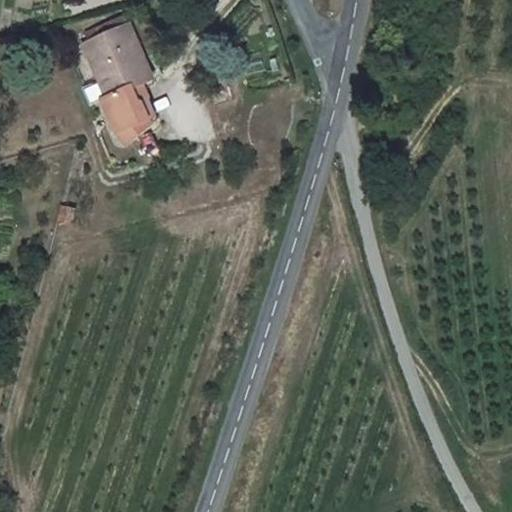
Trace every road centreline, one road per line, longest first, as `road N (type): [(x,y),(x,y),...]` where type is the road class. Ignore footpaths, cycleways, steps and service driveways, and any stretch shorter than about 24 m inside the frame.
road 1 (unclassified): [(338,97),(392,318),(423,409),(474,511)]
road 2 (tertiary): [(338,97),(203,511)]
